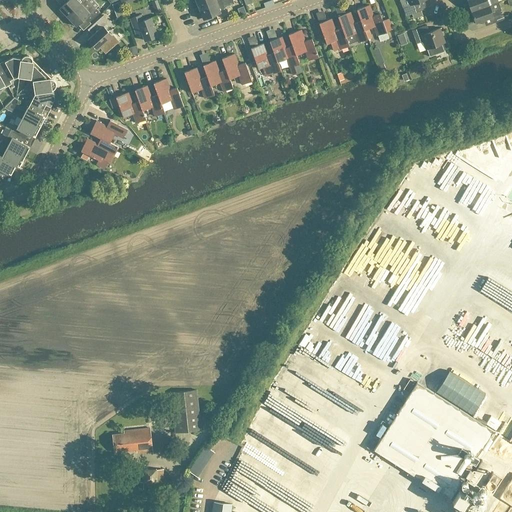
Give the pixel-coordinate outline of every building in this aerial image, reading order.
[(66,16),(68,18),(86,1),(84,0),(68,0),(69,1),(59,9),(60,10),(60,13),(63,17),(66,16)] [(195,0),(199,10),(216,3),(223,0),(195,0)] [(216,3),(199,10),(203,20),(221,13),(225,8),(234,5),(232,0),(223,0),(216,3)] [(399,0),(403,8),(406,17),(412,15),(420,12),(421,11),(418,3),(424,1),(426,0),(399,0)] [(471,12),(489,6),(498,3),(497,0),(468,0),(467,1),(471,12)] [(73,27),(75,26),(76,27),(85,19),(89,23),(100,14),(96,9),(94,10),(86,1),(68,18),(70,20),(69,23),(73,27)] [(119,2),(112,5),(115,12),(122,9),(119,2)] [(489,6),(471,12),(476,24),(483,21),(490,19),(492,24),(504,20),(500,9),(498,3),(489,6)] [(388,19),(382,21),(380,14),(373,17),(369,6),(357,10),(361,22),(361,21),(364,31),(365,31),(374,27),(377,36),(378,36),(380,42),(388,39),(386,33),(387,33),(386,32),(392,30),(388,19)] [(368,40),(365,31),(364,31),(361,21),(361,22),(355,24),(350,12),(338,17),(342,28),(346,38),(346,37),(348,44),(357,41),(358,43),(368,40)] [(93,37),(88,41),(97,50),(101,47),(106,53),(117,43),(112,37),(106,31),(112,26),(103,16),(95,23),(101,29),(93,37)] [(134,31),(140,29),(145,42),(157,37),(150,19),(142,22),(140,16),(130,20),(134,31)] [(346,38),(342,28),(336,31),(332,19),(319,24),(326,45),(330,43),(333,52),(339,49),(339,50),(349,46),(348,44),(346,37),(346,38)] [(427,26),(411,31),(416,45),(423,42),(426,50),(427,50),(429,58),(444,52),(441,45),(447,43),(441,29),(429,33),(427,26)] [(296,55),(306,52),(309,61),(318,58),(312,39),(305,42),(301,30),(288,35),(292,46),(293,46),(296,55)] [(296,55),(293,46),(292,46),(286,49),(282,37),(270,42),(274,53),(277,62),(278,62),(286,59),(293,76),(302,72),(300,65),(296,55)] [(274,53),(268,55),(263,44),(251,49),(258,69),(268,66),(271,75),(281,71),(278,62),(277,62),(274,53)] [(230,80),(239,77),(242,86),(252,82),(245,64),(238,66),(234,55),(222,59),(226,71),(226,70),(230,80)] [(29,57),(27,56),(24,57),(23,58),(21,60),(22,60),(19,77),(30,79),(32,80),(42,70),(33,61),(32,59),(31,58),(29,57)] [(19,77),(22,60),(21,60),(12,58),(4,63),(9,71),(4,74),(9,83),(19,77)] [(226,70),(226,71),(220,73),(216,61),(203,66),(207,77),(211,87),(220,83),(223,93),(233,89),(230,80),(226,70)] [(197,68),(184,73),(192,94),(201,90),(204,99),(214,96),(211,87),(207,77),(201,80),(197,68)] [(35,93),(53,90),(53,91),(55,89),(56,88),(56,86),(56,83),(55,82),(53,80),(51,79),(42,70),(32,80),(34,82),(35,93)] [(0,87),(4,85),(5,87),(10,85),(9,83),(4,74),(0,75),(0,87)] [(184,107),(177,89),(177,88),(170,91),(166,79),(153,84),(157,95),(158,95),(161,105),(170,101),(174,110),(184,107)] [(142,112),(143,112),(152,108),(155,117),(165,114),(161,105),(158,95),(157,95),(151,98),(147,86),(135,91),(139,102),(142,112)] [(54,100),(53,91),(53,90),(35,93),(30,104),(39,108),(42,103),(50,108),(54,100)] [(139,102),(133,104),(128,93),(116,98),(123,119),(133,115),(136,124),(146,121),(143,112),(142,112),(139,102)] [(27,109),(22,119),(40,128),(45,118),(36,113),(39,108),(30,104),(28,103),(25,108),(27,109)] [(15,127),(13,132),(24,138),(26,133),(35,138),(40,128),(22,119),(17,128),(15,127)] [(90,134),(100,139),(101,139),(110,144),(110,143),(114,135),(123,139),(127,130),(110,121),(107,127),(96,122),(90,134)] [(24,158),(29,148),(21,143),(24,138),(13,132),(11,132),(3,147),(24,158)] [(101,139),(100,139),(97,145),(87,140),(81,152),(98,161),(96,165),(105,170),(108,162),(110,163),(113,157),(114,157),(119,148),(110,143),(110,144),(101,139)] [(0,157),(19,167),(24,158),(3,147),(0,153),(0,157)] [(19,167),(0,157),(0,175),(2,179),(3,178),(2,178),(10,175),(11,175),(12,174),(17,171),(19,167)] [(480,223),(493,202),(447,175),(434,196),(480,223)] [(511,177),(502,194),(511,199),(511,177)] [(423,242),(430,247),(448,223),(453,220),(454,219),(447,213),(444,215),(439,207),(437,206),(427,219),(422,212),(428,205),(420,199),(409,205),(406,203),(403,206),(393,213),(398,221),(392,217),(383,229),(393,237),(411,212),(412,212),(415,217),(405,230),(413,242),(417,239),(421,234),(427,230),(421,239),(423,242)] [(446,239),(444,237),(437,247),(446,253),(444,257),(451,261),(469,232),(456,224),(446,239)] [(365,277),(391,289),(405,261),(395,257),(390,267),(382,263),(384,258),(370,252),(365,262),(371,265),(365,277)] [(434,276),(439,268),(432,263),(427,271),(434,276)] [(418,274),(409,269),(394,295),(404,301),(409,292),(416,296),(424,283),(416,278),(418,274)] [(359,291),(348,285),(329,318),(344,326),(361,296),(358,293),(359,291)] [(369,310),(364,307),(348,331),(366,342),(387,309),(375,301),(369,310)] [(376,345),(398,357),(414,327),(407,323),(403,331),(397,327),(402,318),(394,313),(376,345)] [(462,331),(456,343),(463,346),(468,334),(462,331)] [(420,378),(428,382),(438,364),(430,360),(420,378)] [(441,394),(458,403),(467,384),(450,376),(441,394)] [(458,489),(494,432),(417,383),(374,451),(465,510),(463,511),(479,511),(484,505),(458,489)] [(173,434),(200,431),(196,390),(169,393),(173,434)] [(505,430),(502,420),(492,422),(495,432),(505,430)] [(286,438),(261,421),(254,430),(280,448),(286,438)] [(136,453),(152,452),(150,429),(124,432),(124,434),(112,436),(114,454),(136,451),(136,453)] [(199,458),(195,456),(191,464),(199,467),(200,463),(205,465),(212,448),(204,445),(199,458)] [(481,461),(465,486),(476,493),(491,468),(481,461)] [(375,480),(387,486),(393,474),(373,465),(370,470),(379,474),(375,480)] [(137,484),(144,484),(144,491),(163,491),(163,471),(137,471),(137,484)] [(492,473),(485,484),(491,489),(499,477),(492,473)] [(499,487),(490,496),(494,500),(502,490),(499,487)] [(230,511),(232,505),(214,503),(212,511),(230,511)]
